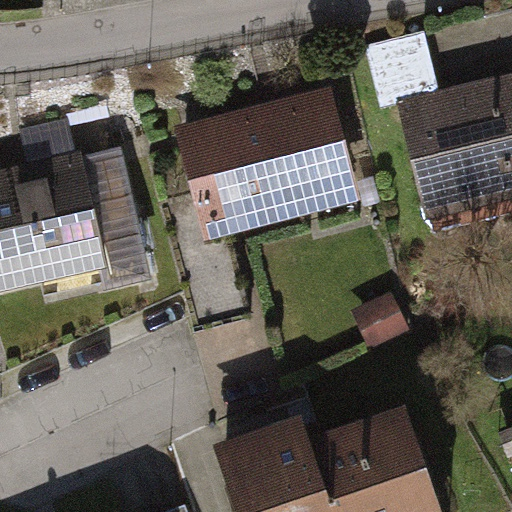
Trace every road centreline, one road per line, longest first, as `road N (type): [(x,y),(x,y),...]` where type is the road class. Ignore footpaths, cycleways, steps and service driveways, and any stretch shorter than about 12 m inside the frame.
road 1 (residential): [(0,44),(293,0)]
road 2 (residential): [(0,448),(188,362)]
